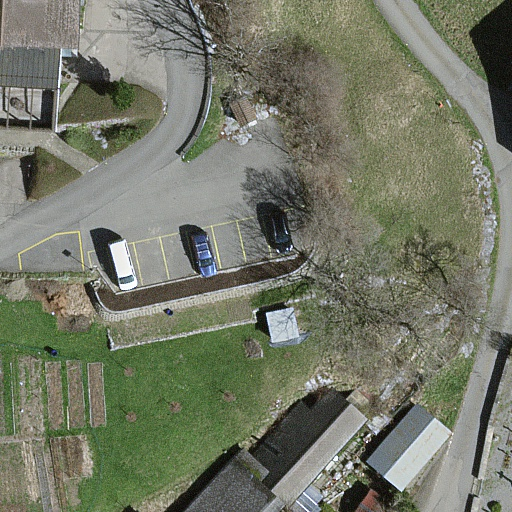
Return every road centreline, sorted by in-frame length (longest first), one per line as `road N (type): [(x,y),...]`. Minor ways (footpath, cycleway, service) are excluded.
road 1 (unclassified): [(0,245),(165,142),(180,123),(187,46),(168,0)]
road 2 (unclassified): [(450,511),(511,268)]
road 3 (unclassified): [(511,163),(498,128),(394,0)]
